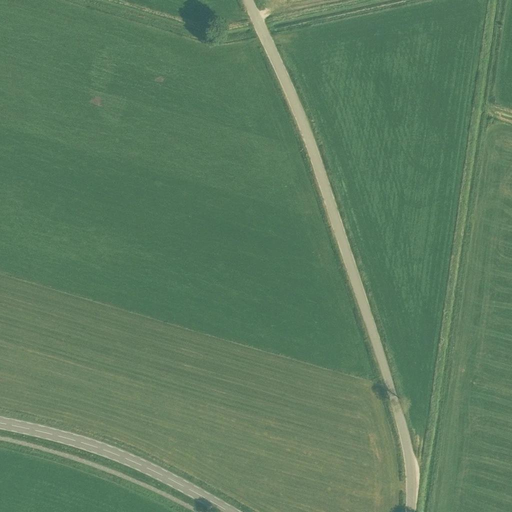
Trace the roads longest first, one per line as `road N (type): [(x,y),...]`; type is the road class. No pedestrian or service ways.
road 1 (unclassified): [(409,511),(407,449),(386,376),(281,70),(247,0)]
road 2 (tertiary): [(228,511),(115,453),(0,423)]
